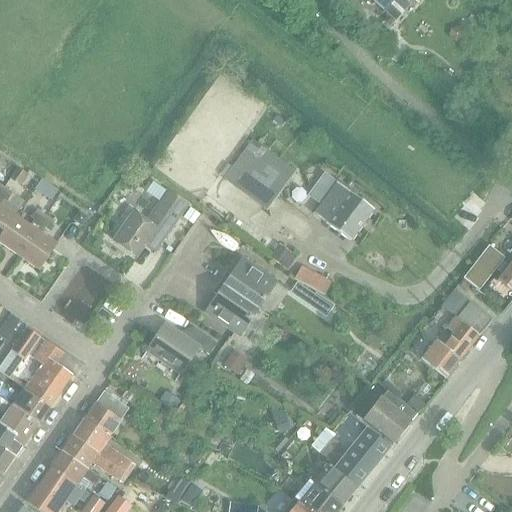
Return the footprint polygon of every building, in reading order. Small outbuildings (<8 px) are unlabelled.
[(373,0),(386,11),(395,0),(373,0)] [(446,72),(437,82),(451,96),(460,85),(446,72)] [(224,179),(238,190),(267,211),(296,173),(266,151),(266,152),(254,143),(247,152),(245,151),(232,168),(224,178),(224,179)] [(228,164),(220,175),(224,178),(232,168),(228,164)] [(17,168),(10,179),(19,185),(27,174),(17,168)] [(38,187),(54,198),(60,188),(44,177),(38,187)] [(313,214),(350,242),(374,211),(336,183),(313,214)] [(0,236),(14,215),(24,202),(12,194),(4,188),(0,194),(0,236)] [(159,245),(187,204),(167,191),(154,210),(146,220),(133,211),(113,240),(136,256),(149,239),(159,245)] [(190,208),(183,219),(193,225),(200,215),(190,208)] [(0,236),(0,243),(19,257),(45,217),(37,211),(32,219),(34,220),(30,226),(14,215),(0,236)] [(89,218),(80,212),(76,216),(78,223),(83,227),(89,218)] [(45,217),(19,257),(39,271),(57,246),(51,241),(41,235),(45,228),(48,230),(54,222),(45,217)] [(279,246),(269,259),(285,272),(295,258),(279,246)] [(484,253),(475,264),(484,271),(493,260),(484,253)] [(226,272),(219,282),(257,309),(276,282),(242,258),(230,275),(226,272)] [(511,262),(497,281),(511,292),(511,262)] [(299,283),(324,296),(330,284),(300,267),(293,280),(299,283)] [(257,309),(219,282),(212,292),(217,296),(205,313),(239,337),(257,309)] [(299,283),(292,293),(310,305),(317,295),(299,283)] [(170,299),(167,307),(189,315),(192,307),(170,299)] [(448,328),(439,339),(464,356),(491,321),(469,304),(457,320),(446,312),(439,321),(448,328)] [(0,328),(0,335),(4,339),(6,340),(20,321),(10,314),(0,328)] [(146,350),(180,373),(198,348),(208,355),(216,344),(193,328),(185,339),(164,324),(146,350)] [(11,350),(25,360),(40,339),(26,329),(11,350)] [(464,356),(439,339),(436,342),(421,361),(445,380),(464,356)] [(25,391),(49,407),(72,375),(57,364),(64,354),(46,342),(34,359),(43,365),(25,391)] [(224,366),(237,375),(247,360),(233,351),(224,366)] [(24,390),(13,406),(38,424),(49,407),(25,391),(24,390)] [(158,403),(172,412),(180,401),(166,392),(158,403)] [(363,421),(392,444),(416,414),(405,406),(398,401),(386,392),(363,421)] [(103,393),(84,421),(109,438),(128,410),(103,393)] [(126,401),(153,420),(161,408),(151,401),(150,403),(147,401),(146,403),(131,393),(126,401)] [(0,412),(6,417),(0,424),(25,442),(38,424),(0,396),(0,412)] [(413,396),(405,406),(416,414),(423,404),(413,396)] [(160,413),(151,428),(160,434),(169,418),(160,413)] [(326,443),(340,423),(328,415),(315,435),(326,443)] [(275,421),(280,433),(290,429),(286,417),(275,421)] [(84,421),(73,436),(124,473),(128,475),(134,466),(130,464),(104,445),(109,438),(84,421)] [(0,448),(14,458),(25,442),(0,424),(0,423),(0,448)] [(366,430),(348,452),(371,471),(389,448),(366,430)] [(73,436),(62,451),(86,469),(92,463),(118,481),(124,473),(73,436)] [(329,466),(318,479),(346,502),(357,488),(371,471),(348,452),(332,439),(320,455),(331,464),(329,466)] [(14,458),(0,448),(0,473),(2,475),(14,458)] [(205,450),(199,460),(204,463),(210,453),(205,450)] [(86,469),(62,451),(51,467),(76,485),(82,477),(90,482),(96,487),(101,479),(86,469)] [(38,486),(26,503),(37,511),(56,511),(60,508),(63,504),(71,494),(78,499),(84,490),(76,485),(51,467),(38,486)] [(129,481),(143,487),(148,475),(133,469),(129,481)] [(299,503),(298,503),(308,511),(310,511),(311,511),(337,511),(342,507),(311,482),(308,486),(311,488),(299,503)] [(99,496),(108,501),(116,489),(108,483),(99,496)] [(192,509),(204,492),(193,485),(181,501),(192,509)] [(170,493),(166,498),(178,503),(183,495),(174,491),(170,493)] [(83,511),(99,511),(105,504),(94,496),(83,511)] [(107,511),(128,511),(132,507),(119,497),(107,511)] [(308,511),(298,503),(290,511),(311,511),(310,511),(308,511)]
